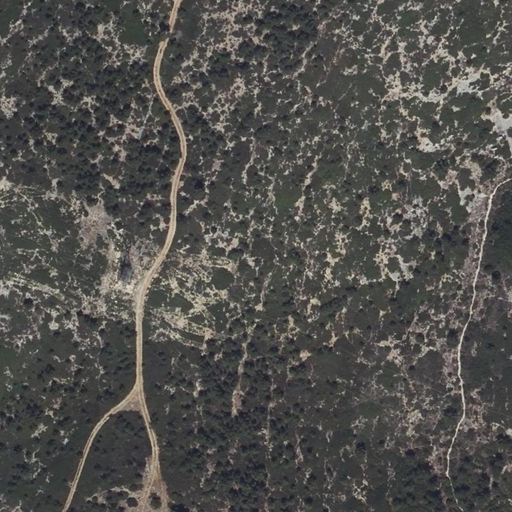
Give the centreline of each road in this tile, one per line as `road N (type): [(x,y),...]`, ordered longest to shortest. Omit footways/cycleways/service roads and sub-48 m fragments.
road 1 (track): [(176,0),(154,71),(182,155),(173,231),(141,295),(138,321),(155,477)]
road 2 (track): [(140,381),(97,423),(63,511)]
